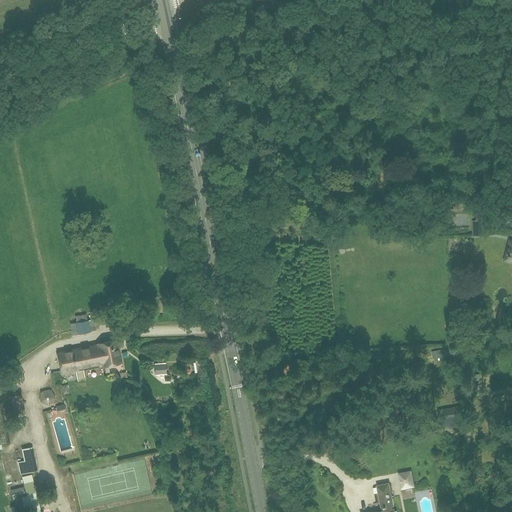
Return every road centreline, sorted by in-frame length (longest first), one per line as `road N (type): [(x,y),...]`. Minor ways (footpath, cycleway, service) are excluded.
road 1 (secondary): [(261,511),(161,10)]
road 2 (track): [(0,380),(66,341),(226,329)]
road 3 (unclassified): [(0,84),(152,21),(161,10)]
